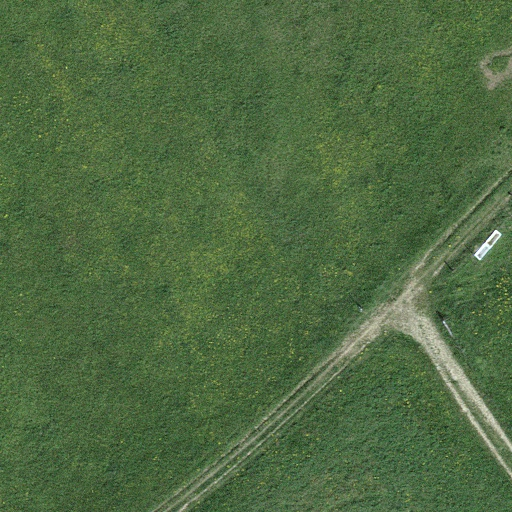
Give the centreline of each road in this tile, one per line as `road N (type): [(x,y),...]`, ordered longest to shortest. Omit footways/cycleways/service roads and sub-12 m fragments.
road 1 (track): [(511,192),(403,304),(170,511)]
road 2 (track): [(403,304),(511,459)]
